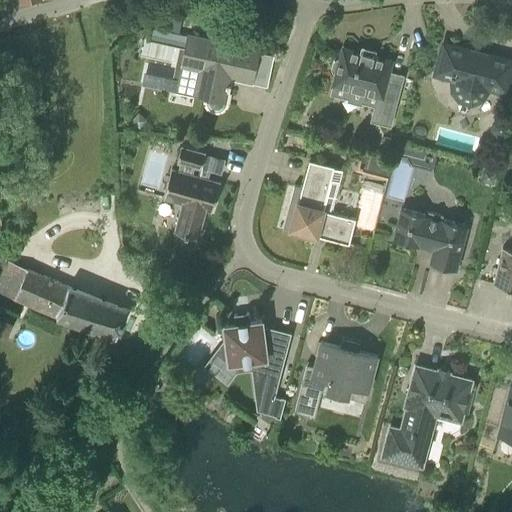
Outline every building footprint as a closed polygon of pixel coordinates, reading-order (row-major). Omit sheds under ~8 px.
[(182,21),(172,18),(169,30),(180,33),(182,21)] [(188,35),(161,29),(151,27),(149,39),(149,40),(159,42),(180,47),(186,48),(188,35)] [(188,35),(186,48),(176,92),(207,99),(208,104),(210,108),(215,110),(219,110),(223,107),(226,103),(233,71),(253,76),(259,50),(189,34),(188,35)] [(437,73),(451,77),(451,92),(460,103),(473,106),(485,101),(493,88),(506,91),(511,67),(511,61),(444,44),(437,73)] [(343,48),(340,59),(337,58),(334,60),(332,69),(334,73),(337,73),(334,85),(379,96),(372,120),(390,125),(402,76),(389,73),(392,61),(343,48)] [(131,121),(139,128),(147,120),(139,112),(131,121)] [(491,129),(495,136),(503,138),(510,134),(511,126),(508,119),(500,117),(492,121),(491,129)] [(381,140),(379,145),(382,151),(387,152),(392,150),(394,144),(391,139),(386,137),(381,140)] [(398,144),(395,154),(407,157),(410,165),(434,171),(438,155),(398,144)] [(220,182),(208,179),(193,174),(195,167),(201,169),(206,153),(182,146),(177,162),(181,163),(178,170),(172,169),(163,198),(182,204),(174,232),(178,234),(177,237),(180,242),(188,244),(193,241),(194,237),(198,238),(206,209),(212,211),(220,182)] [(388,158),(382,178),(388,181),(393,159),(388,158)] [(356,218),(332,212),(343,170),(342,170),(333,168),(333,166),(309,160),(302,187),(294,185),(290,202),(297,204),(291,228),(349,244),(356,218)] [(494,184),(497,172),(484,168),(482,175),(486,182),(494,184)] [(456,270),(467,226),(442,219),(443,215),(427,211),(426,215),(401,208),(393,239),(418,246),(419,244),(434,248),(430,263),(456,270)] [(503,246),(493,284),(511,288),(511,247),(511,249),(503,246)] [(127,309),(67,286),(8,260),(0,279),(0,291),(56,315),(116,338),(127,309)] [(261,321),(251,322),(249,312),(234,314),(235,324),(224,326),(226,336),(206,362),(219,371),(218,373),(227,380),(236,369),(254,367),(257,391),(271,395),(270,397),(274,398),(291,333),(262,325),(261,321)] [(321,341),(314,367),(306,364),(294,411),(314,417),(321,391),(347,398),(364,403),(367,393),(377,355),(359,350),(360,345),(342,339),(340,346),(321,341)] [(169,364),(152,388),(174,388),(184,375),(169,364)] [(416,365),(405,406),(407,406),(401,429),(390,427),(382,455),(422,466),(436,414),(461,420),(463,411),(467,412),(472,391),(469,390),(472,380),(449,374),(449,371),(439,368),(438,371),(416,365)] [(511,385),(511,386),(498,434),(511,437),(511,385)] [(463,485),(465,479),(462,475),(458,474),(453,476),(452,481),(454,485),(459,486),(463,485)]
